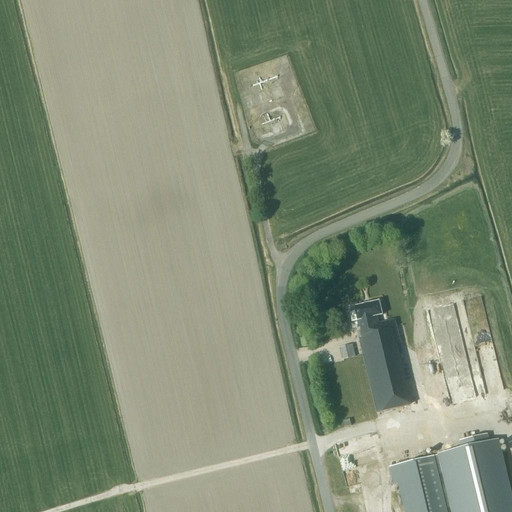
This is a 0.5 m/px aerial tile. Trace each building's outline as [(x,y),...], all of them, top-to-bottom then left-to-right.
[(268,94),(283,88),(279,78),(263,85),(270,101),(271,101),(268,94)] [(284,90),(269,93),(271,100),(286,97),(284,90)] [(394,345),(401,343),(395,320),(379,324),(377,316),(382,315),(379,301),(369,304),(369,303),(365,304),(365,305),(355,307),(356,311),(350,313),(352,322),(359,320),(362,331),(358,332),(377,413),(409,405),(394,345)] [(352,345),(341,348),(344,359),(355,357),(352,345)] [(373,434),(338,442),(344,469),(379,461),(373,434)] [(511,511),(511,502),(497,441),(489,443),(487,435),(459,441),(461,450),(455,451),(390,467),(394,484),(398,483),(405,511),(511,511)]
